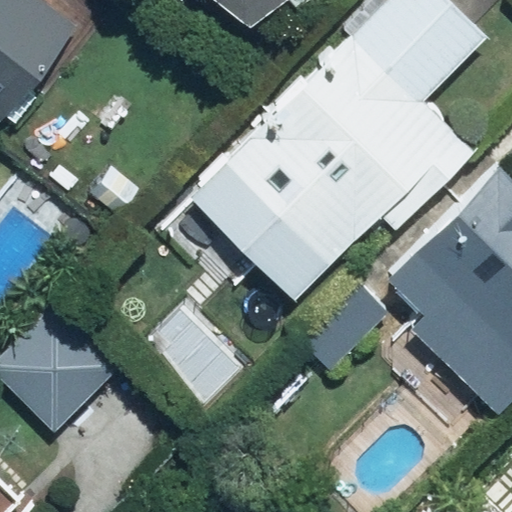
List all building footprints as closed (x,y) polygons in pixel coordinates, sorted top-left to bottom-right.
[(0,0),(0,104),(6,98),(67,20),(42,0),(0,0)] [(450,0),(365,0),(177,187),(228,241),(247,257),(284,294),(369,208),(387,223),(465,145),(450,131),(414,95),(480,30),(450,0)] [(210,0),(235,20),(261,0),(210,0)] [(511,179),(489,156),(375,271),(412,306),(398,320),(486,405),(511,379),(511,179)] [(380,316),(352,285),(299,334),(328,365),(380,316)] [(49,302),(0,346),(0,374),(47,426),(110,368),(49,302)] [(0,511),(14,498),(0,483),(0,511)]
